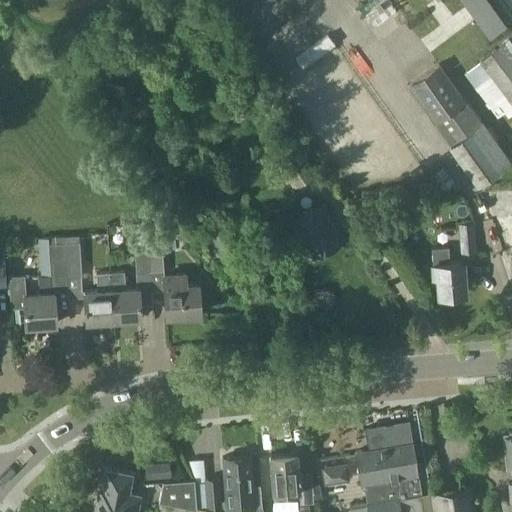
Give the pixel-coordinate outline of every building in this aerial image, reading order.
[(461,0),(485,30),(500,19),(484,0),(461,0)] [(380,27),(398,15),(392,6),(374,18),(380,27)] [(464,73),(475,88),(488,78),(490,82),(495,79),(511,101),(511,42),(509,39),(466,71),(464,73)] [(482,120),(470,104),(439,63),(409,85),(450,142),(448,144),(478,184),(511,160),(482,119),(482,120)] [(317,174),(299,147),(277,162),(276,160),(267,165),(278,182),(287,177),(295,189),(317,174)] [(435,189),(450,179),(439,161),(423,171),(435,189)] [(488,188),(490,215),(510,214),(508,187),(488,188)] [(345,240),(324,202),(290,220),(312,259),(345,240)] [(150,270),(147,236),(146,220),(133,221),(136,271),(150,270)] [(475,255),(472,223),(459,224),(462,256),(475,255)] [(64,242),(66,271),(82,270),(79,234),(64,235),(64,242)] [(67,284),(66,271),(64,242),(64,235),(48,236),(38,238),(41,275),(39,275),(40,292),(26,293),(25,274),(9,275),(11,308),(25,306),(26,326),(56,324),(53,285),(67,284)] [(147,236),(150,270),(164,269),(162,235),(147,236)] [(450,261),(448,246),(432,247),(433,263),(434,276),(438,276),(439,294),(465,293),(463,260),(450,261)] [(0,285),(7,285),(5,258),(8,257),(7,247),(4,248),(0,248),(0,285)] [(110,271),(112,289),(114,319),(126,318),(128,321),(136,321),(138,317),(140,317),(138,287),(126,288),(125,270),(110,271)] [(84,291),(87,321),(114,319),(112,289),(110,271),(96,272),(98,290),(84,291)] [(186,273),(164,274),(167,315),(200,312),(198,282),(186,283),(186,273)] [(368,505),(349,508),(349,511),(422,511),(419,494),(422,493),(413,441),(409,419),(365,426),(369,449),(356,451),(362,484),(364,484),(368,505)] [(299,473),(297,451),(271,454),(274,492),(299,490),(300,503),(314,502),(312,472),(299,473)] [(223,457),(227,509),(255,507),(255,506),(262,505),(260,484),(253,485),(251,454),(223,457)] [(169,461),(146,463),(147,476),(170,474),(169,461)] [(135,511),(138,496),(127,494),(130,476),(107,471),(104,490),(100,489),(99,496),(102,496),(101,502),(98,502),(96,511),(135,511)] [(221,504),(219,477),(206,478),(208,505),(221,504)] [(197,509),(194,478),(163,481),(159,502),(197,509)] [(431,491),(434,511),(477,511),(473,484),(431,491)]
